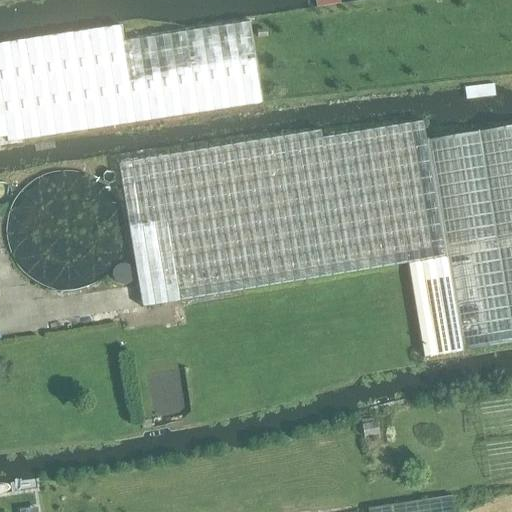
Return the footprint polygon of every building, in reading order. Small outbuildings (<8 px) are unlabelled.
[(122,41),(120,25),(0,43),(0,138),(7,138),(8,141),(261,103),(249,25),(248,21),(122,41)] [(464,87),(465,99),(494,96),(493,84),(464,87)] [(320,130),(118,164),(142,307),(407,264),(423,358),(462,351),(511,342),(511,125),(427,140),(423,123),(320,138),(320,130)] [(54,282),(57,282),(87,281),(103,264),(102,245),(109,237),(109,241),(115,219),(123,219),(122,203),(103,186),(106,187),(88,171),(61,165),(24,166),(23,171),(34,173),(12,198),(9,211),(11,255),(37,278),(54,282)] [(377,422),(361,424),(363,436),(378,434),(377,422)] [(367,511),(452,511),(450,496),(367,509),(367,511)]
